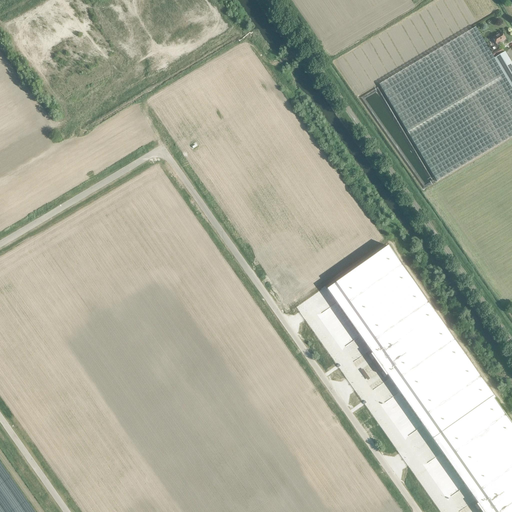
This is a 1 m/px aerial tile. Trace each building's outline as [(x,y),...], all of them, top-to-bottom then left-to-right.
[(313,0),(321,12),(340,0),(313,0)] [(476,27),(379,85),(437,182),(511,137),(511,65),(504,53),(494,59),(476,27)] [(496,36),(492,38),(496,45),(506,40),(501,33),(499,34),(498,33),(497,33),(496,34),(496,35),(496,36)] [(388,246),(327,289),(372,353),(370,355),(378,366),(441,321),(388,246)] [(441,321),(378,366),(386,377),(387,376),(432,440),(494,396),(441,321)] [(511,422),(494,396),(432,440),(477,503),(476,504),(480,511),(488,511),(511,495),(511,422)] [(511,511),(511,495),(488,511),(511,511)]
